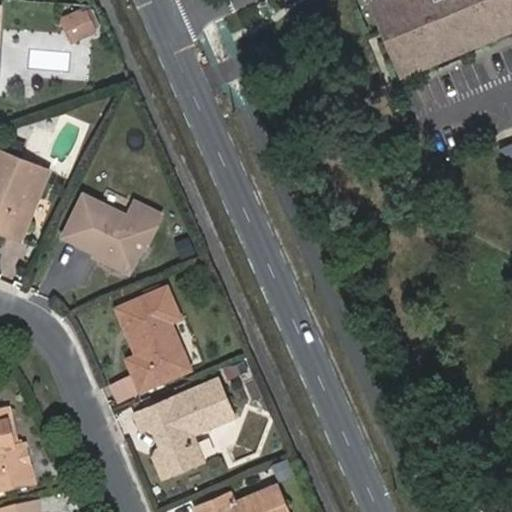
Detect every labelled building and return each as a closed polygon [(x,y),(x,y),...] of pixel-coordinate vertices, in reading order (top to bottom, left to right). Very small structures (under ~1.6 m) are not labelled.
[(511,0),(371,0),(378,16),(385,14),(393,33),(386,36),(401,72),(418,65),(415,57),(447,44),(450,51),(468,44),(465,36),(511,16),(511,0)] [(26,27),(58,29),(60,6),(8,2),(6,21),(26,23),(26,27)] [(75,41),(101,31),(90,3),(64,13),(75,41)] [(52,49),(53,32),(3,28),(0,61),(0,70),(24,72),(22,96),(27,97),(31,47),(52,49)] [(274,58),(267,41),(257,45),(264,63),(274,58)] [(511,142),(498,148),(511,159),(511,142)] [(0,227),(21,236),(47,169),(0,149),(0,227)] [(100,245),(132,260),(148,227),(152,228),(160,213),(135,202),(128,216),(83,195),(64,235),(96,251),(100,245)] [(129,267),(132,260),(100,245),(96,251),(129,267)] [(136,331),(129,334),(137,352),(127,356),(139,387),(189,366),(169,321),(179,316),(165,285),(117,305),(125,324),(132,321),(136,331)] [(125,324),(129,334),(136,331),(132,321),(125,324)] [(218,378),(153,406),(159,420),(151,423),(153,424),(162,447),(157,450),(155,456),(164,475),(203,459),(196,442),(189,439),(192,433),(234,415),(218,378)] [(153,406),(136,413),(142,428),(153,424),(151,423),(159,420),(153,406)] [(9,410),(0,412),(0,491),(35,483),(25,446),(18,448),(9,410)] [(198,511),(289,511),(277,485),(235,502),(231,493),(197,508),(198,511)] [(41,511),(39,502),(15,508),(0,511),(41,511)]
